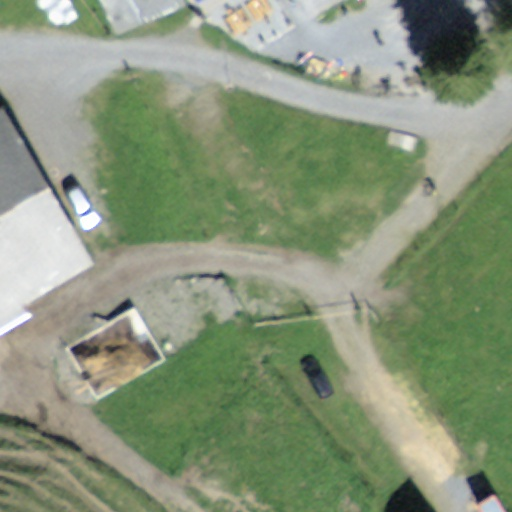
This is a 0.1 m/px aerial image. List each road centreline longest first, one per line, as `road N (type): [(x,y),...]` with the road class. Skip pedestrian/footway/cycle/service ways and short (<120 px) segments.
road 1 (track): [(338,288),(218,259),(137,266),(72,302),(42,347),(42,390),(190,511)]
road 2 (track): [(483,129),(316,103),(160,58),(0,50)]
road 3 (track): [(483,129),(338,288),(347,324),(453,511)]
road 4 (track): [(29,51),(54,149),(122,275)]
